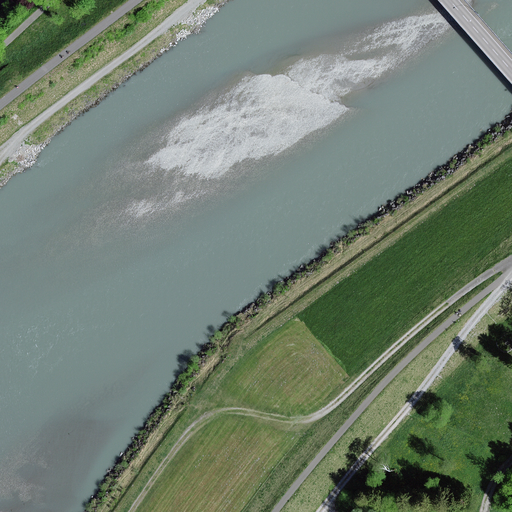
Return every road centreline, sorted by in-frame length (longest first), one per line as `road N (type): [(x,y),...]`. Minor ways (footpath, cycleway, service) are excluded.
road 1 (track): [(511,260),(319,414),(246,410),(207,419),(132,511)]
road 2 (track): [(277,511),(398,370),(511,270)]
road 3 (track): [(511,279),(322,511)]
road 4 (track): [(199,0),(0,160)]
road 5 (track): [(0,107),(139,0)]
